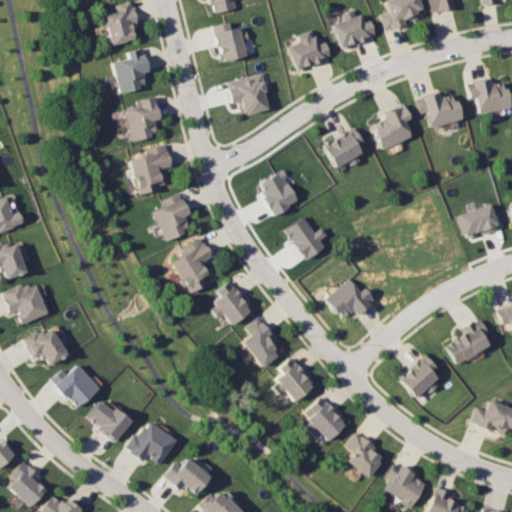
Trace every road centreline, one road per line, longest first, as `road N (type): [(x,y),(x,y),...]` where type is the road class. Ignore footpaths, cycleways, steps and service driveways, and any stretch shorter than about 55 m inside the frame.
road 1 (residential): [(165,0),(209,168),(240,243),(400,425),(511,480)]
road 2 (residential): [(511,38),(379,74),(209,168)]
road 3 (residential): [(0,378),(47,436),(145,511)]
road 4 (residential): [(511,268),(434,308),(350,374)]
